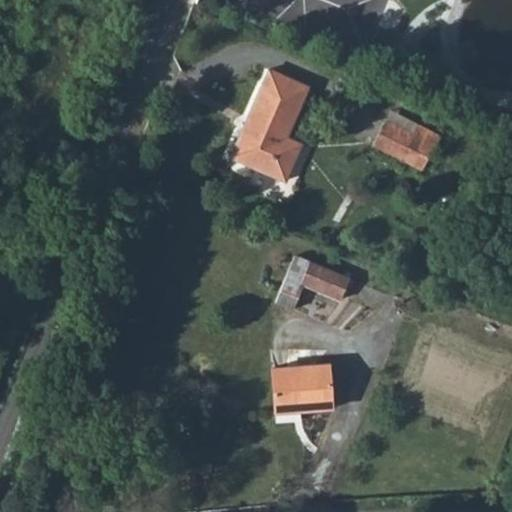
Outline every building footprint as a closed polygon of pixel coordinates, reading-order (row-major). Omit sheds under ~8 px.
[(231,156),(284,179),(300,143),(286,137),(307,87),(267,70),(231,156)] [(386,119),(407,130),(411,122),(390,111),(386,119)] [(386,119),(374,143),(422,168),(438,136),(411,122),(407,130),(386,119)] [(319,288),(341,296),(349,278),(295,256),(287,275),(319,288)] [(272,368),(275,410),(330,407),(327,363),(272,368)]
